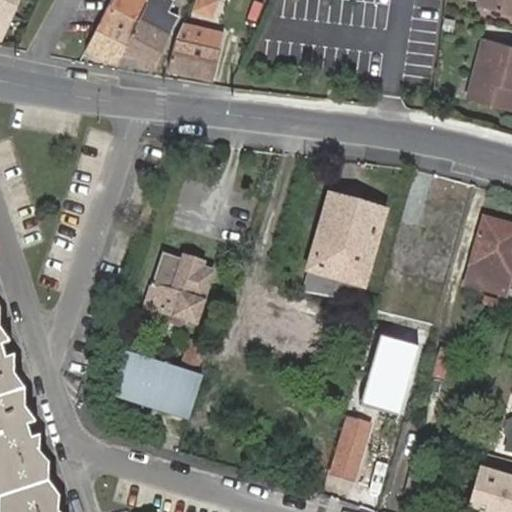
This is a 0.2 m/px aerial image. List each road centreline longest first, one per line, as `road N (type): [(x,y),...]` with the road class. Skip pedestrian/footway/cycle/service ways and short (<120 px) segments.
road 1 (residential): [(511,161),(384,133),(131,103)]
road 2 (residential): [(290,511),(74,447),(48,367)]
road 3 (residential): [(48,367),(131,103)]
road 4 (residential): [(48,367),(0,221)]
road 5 (residential): [(131,103),(0,80)]
